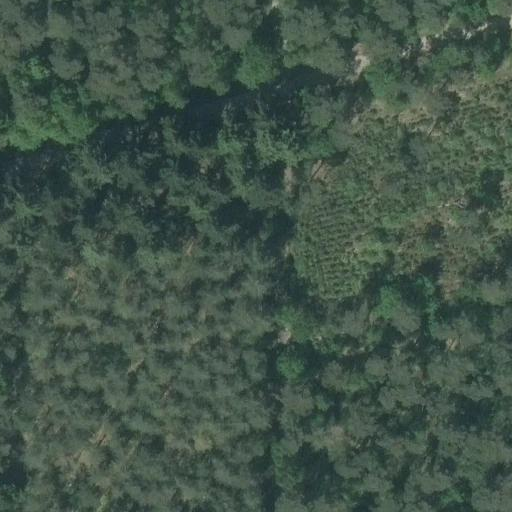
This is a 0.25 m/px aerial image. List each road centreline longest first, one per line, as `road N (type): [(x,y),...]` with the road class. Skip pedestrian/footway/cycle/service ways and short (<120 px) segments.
road 1 (track): [(0,164),(511,21)]
road 2 (track): [(52,148),(15,292),(17,511)]
road 3 (track): [(274,351),(282,87)]
road 4 (track): [(511,300),(274,351)]
road 5 (track): [(274,351),(268,511)]
